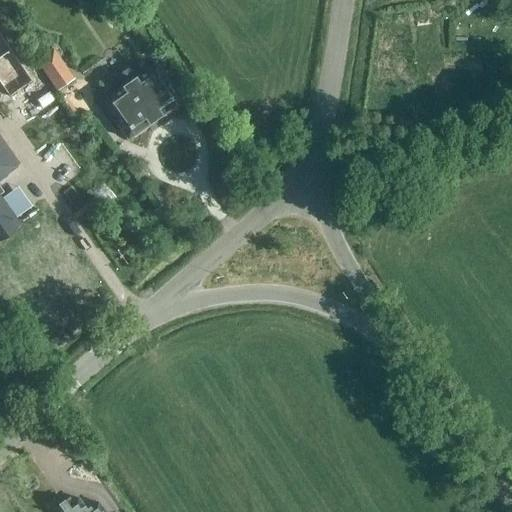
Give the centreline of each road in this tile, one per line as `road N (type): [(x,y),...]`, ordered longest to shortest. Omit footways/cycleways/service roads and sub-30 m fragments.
road 1 (tertiary): [(149,312),(207,297),(279,294),(329,308),(398,344)]
road 2 (unclassified): [(149,312),(303,173)]
road 3 (tertiary): [(0,444),(149,312)]
road 4 (unclassified): [(398,344),(343,258),(303,173)]
road 5 (tertiary): [(511,501),(398,344)]
road 6 (unclassified): [(303,173),(321,127),(343,0)]
